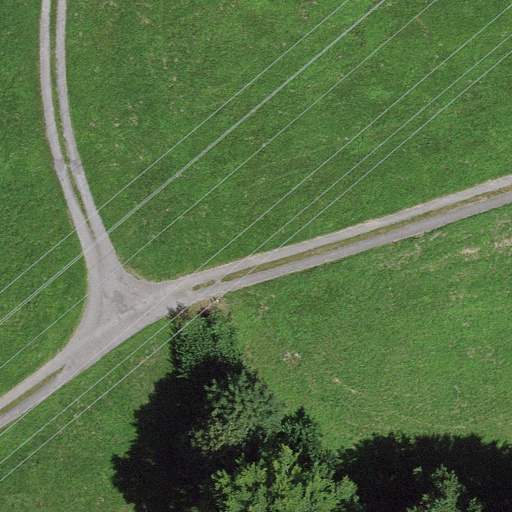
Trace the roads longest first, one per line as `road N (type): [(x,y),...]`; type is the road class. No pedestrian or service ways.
road 1 (track): [(0,398),(108,323),(112,286),(55,122),(58,0)]
road 2 (track): [(108,323),(230,272),(511,182)]
